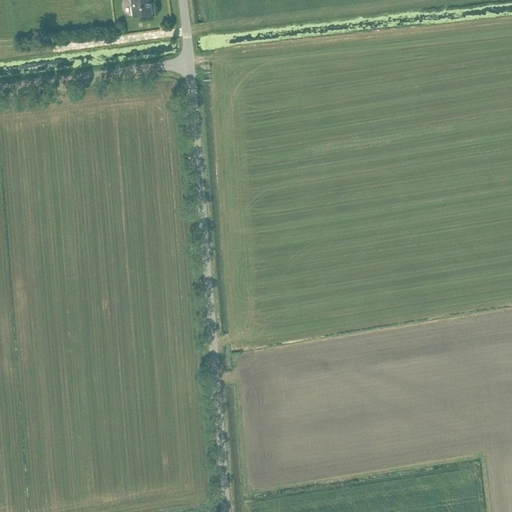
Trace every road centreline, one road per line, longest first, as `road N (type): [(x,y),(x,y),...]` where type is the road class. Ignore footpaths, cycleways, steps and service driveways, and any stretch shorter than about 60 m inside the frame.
road 1 (unclassified): [(226,511),(189,65)]
road 2 (unclassified): [(0,88),(189,65)]
